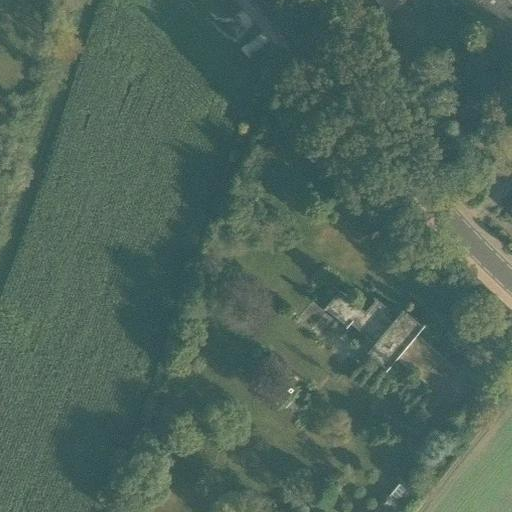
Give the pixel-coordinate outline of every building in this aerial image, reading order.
[(377,0),(389,13),(403,0),(377,0)] [(511,0),(454,0),(498,51),(511,38),(511,0)] [(511,38),(498,51),(511,67),(511,38)] [(397,360),(425,384),(445,359),(418,336),(425,327),(424,326),(423,328),(403,312),(396,321),(387,314),(389,311),(374,299),(374,300),(376,302),(366,314),(340,292),(325,310),(347,329),(352,323),(377,345),(368,355),(387,371),(397,360)] [(295,426),(308,411),(295,399),(286,393),(290,381),(282,370),(284,368),(272,357),(258,372),(268,382),(267,386),(260,393),(286,409),(295,426)] [(404,508),(415,494),(402,484),(391,498),(404,508)] [(399,511),(403,509),(388,496),(385,496),(382,499),(379,502),(380,506),(375,511),(399,511)]
